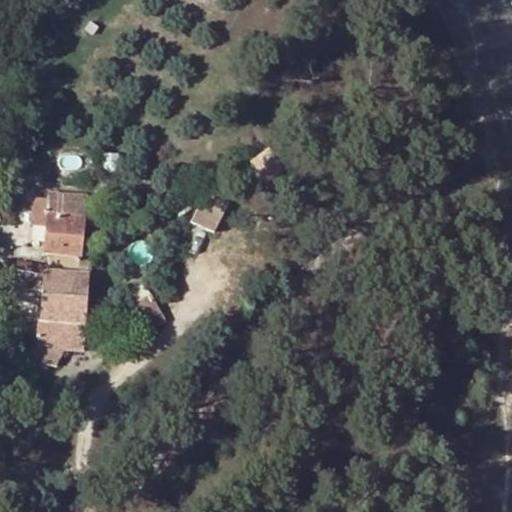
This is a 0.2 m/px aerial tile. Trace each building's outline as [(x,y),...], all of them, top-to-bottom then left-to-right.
[(35,164),(22,143),(4,155),(16,175),(35,164)] [(268,182),(284,169),(270,150),(254,162),(268,182)] [(125,173),(124,153),(108,153),(108,173),(125,173)] [(214,232),(228,202),(208,192),(193,222),(214,232)] [(126,210),(124,194),(110,197),(112,212),(126,210)] [(89,203),(38,198),(35,226),(51,228),(49,247),(46,246),(45,256),(52,257),(52,270),(84,273),(85,263),(85,262),(87,225),(93,226),(93,220),(88,219),(89,203)] [(0,241),(0,266),(11,267),(13,244),(0,241)] [(7,320),(41,322),(38,364),(58,367),(65,351),(86,352),(88,325),(92,264),(85,263),(84,273),(52,270),(47,270),(44,293),(9,290),(7,320)] [(9,290),(44,293),(47,270),(11,267),(9,290)] [(157,297),(144,302),(153,326),(166,321),(157,297)]
